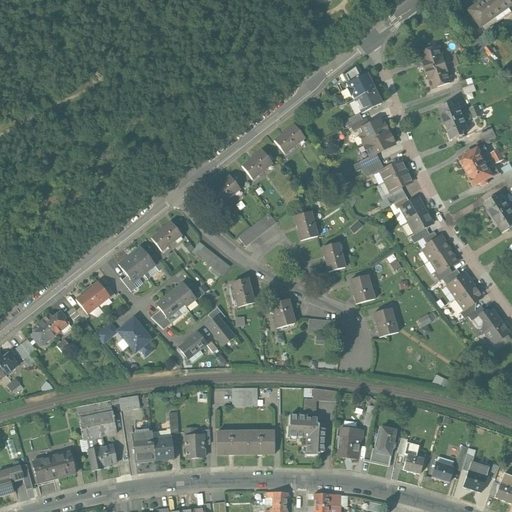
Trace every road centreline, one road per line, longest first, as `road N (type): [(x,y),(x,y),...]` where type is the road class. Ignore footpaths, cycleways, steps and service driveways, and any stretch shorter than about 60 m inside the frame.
road 1 (residential): [(511,313),(431,192),(370,38)]
road 2 (residential): [(34,511),(191,480),(298,479)]
road 3 (residential): [(178,192),(370,38)]
road 4 (residential): [(298,479),(351,483),(459,511)]
road 5 (residential): [(0,330),(96,256)]
